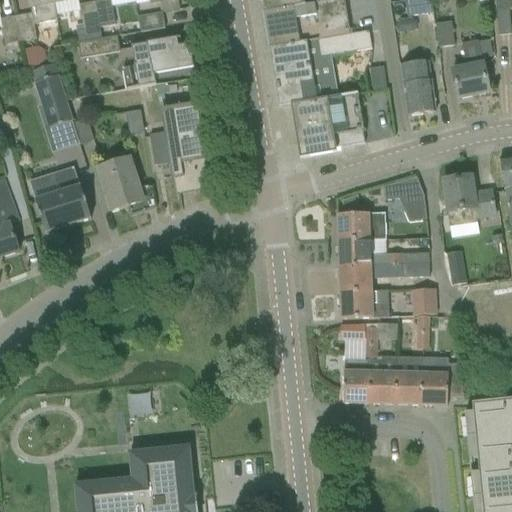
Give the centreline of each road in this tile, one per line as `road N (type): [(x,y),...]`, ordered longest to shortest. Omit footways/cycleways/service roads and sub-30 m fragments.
road 1 (unclassified): [(0,343),(113,265),(274,197)]
road 2 (unclassified): [(274,197),(484,133),(511,134)]
road 3 (residential): [(453,511),(451,449),(437,427),(292,425)]
road 4 (unclassified): [(292,425),(274,197)]
road 5 (unclassified): [(274,197),(236,0)]
